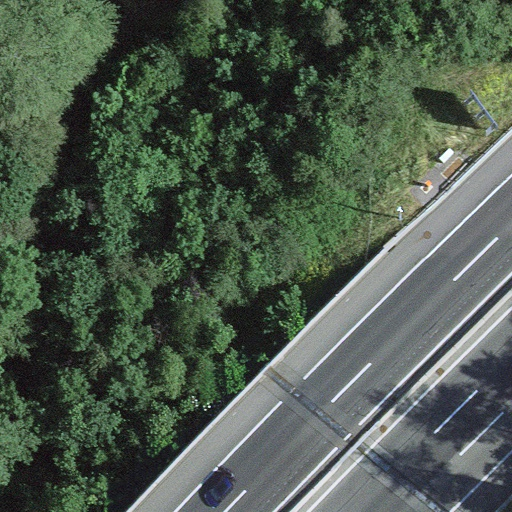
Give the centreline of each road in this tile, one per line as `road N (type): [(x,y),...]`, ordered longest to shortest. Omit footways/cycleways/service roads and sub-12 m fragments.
road 1 (motorway): [(511,231),(233,511)]
road 2 (motorway): [(382,511),(511,383)]
